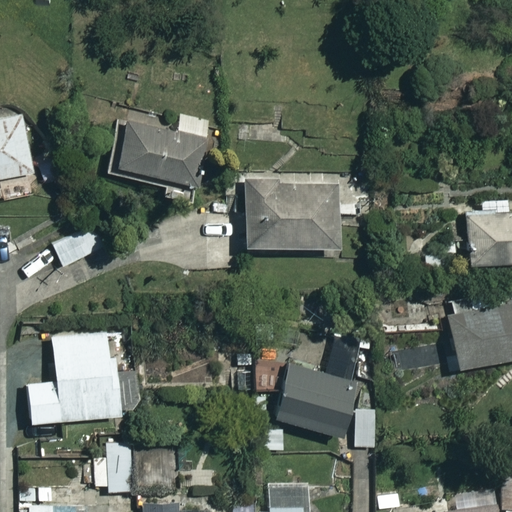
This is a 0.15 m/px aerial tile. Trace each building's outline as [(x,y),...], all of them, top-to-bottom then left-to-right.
[(173,126),(121,111),(104,167),(160,183),(163,175),(184,181),(202,119),(177,112),(173,126)] [(0,172),(28,169),(20,114),(0,116),(0,172)] [(331,178),(237,176),(235,239),(329,241),(331,178)] [(511,203),(502,203),(502,198),(458,200),(460,256),(511,254),(511,203)] [(89,254),(81,230),(50,240),(58,264),(89,254)] [(511,348),(511,295),(456,306),(465,357),(511,348)] [(105,328),(46,333),(50,376),(20,379),(23,417),(112,409),(105,328)] [(439,342),(394,346),(397,373),(442,370),(439,342)] [(228,358),(143,354),(142,391),(226,394),(228,358)] [(342,405),(350,374),(280,354),(265,410),(361,436),(368,412),(342,405)] [(103,457),(91,457),(93,483),(104,482),(105,489),(126,488),(126,480),(131,474),(135,464),(132,453),(124,445),(124,442),(102,443),(103,457)] [(511,457),(499,457),(498,504),(511,504),(511,457)] [(252,511),(311,511),(300,511),(300,484),(265,484),(265,511),(253,510),(252,511)] [(490,511),(488,485),(453,490),(455,505),(402,511),(490,511)] [(174,511),(175,497),(134,498),(134,511),(174,511)] [(108,511),(109,500),(15,499),(14,511),(108,511)]
